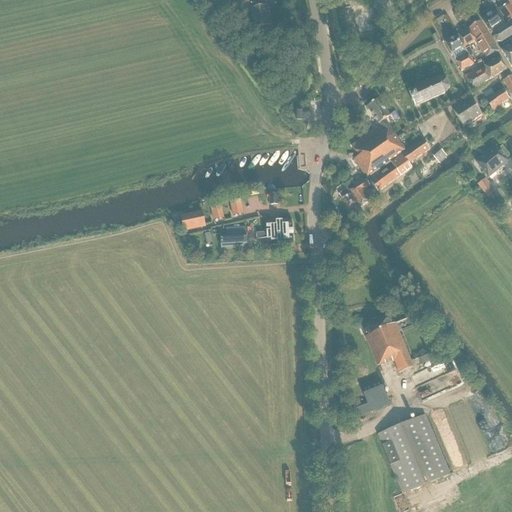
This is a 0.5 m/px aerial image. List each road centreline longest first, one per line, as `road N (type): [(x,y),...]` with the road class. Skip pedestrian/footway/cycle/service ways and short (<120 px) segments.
road 1 (tertiary): [(329,511),(312,203),(331,100)]
road 2 (unclassified): [(331,100),(354,96),(426,14),(451,0)]
